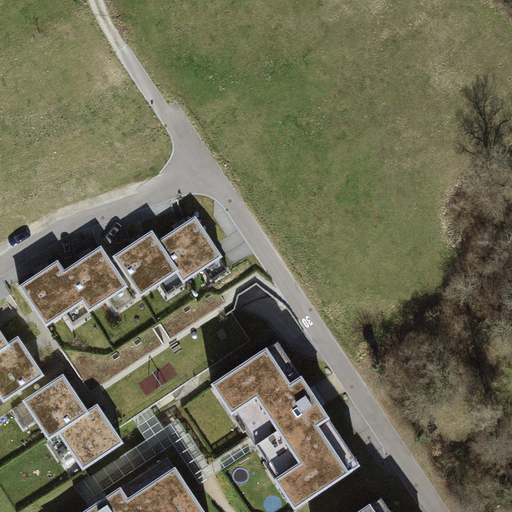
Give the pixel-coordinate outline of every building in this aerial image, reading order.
[(195,219),(159,243),(177,271),(184,281),(220,257),(195,219)] [(152,234),(116,257),(140,295),(177,271),(159,243),(152,234)] [(100,249),(64,272),(82,301),(87,309),(124,285),(100,249)] [(225,261),(201,278),(206,286),(231,270),(225,261)] [(57,263),(21,287),(46,325),(82,301),(64,272),(57,263)] [(0,344),(0,395),(3,400),(41,375),(18,339),(8,345),(5,341),(0,344)] [(278,343),(214,386),(296,509),(360,466),(278,343)] [(63,376),(23,402),(46,438),(59,430),(86,413),(63,376)] [(59,430),(84,468),(122,444),(98,406),(86,413),(59,430)] [(203,511),(169,460),(90,511),(203,511)] [(389,511),(383,502),(367,511),(389,511)]
